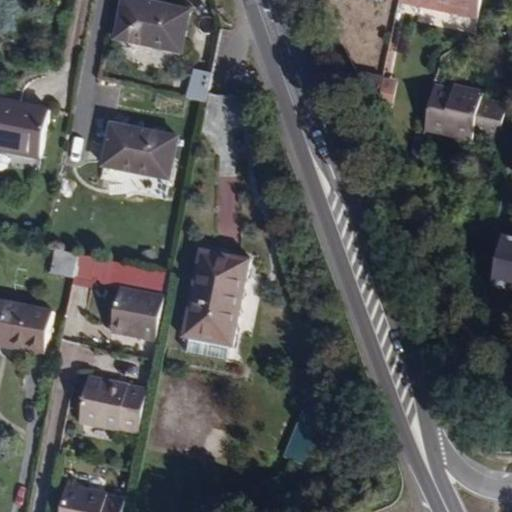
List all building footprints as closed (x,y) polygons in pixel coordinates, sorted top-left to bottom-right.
[(184,54),(192,13),(133,0),(127,0),(118,40),(184,54)] [(400,0),(400,2),(479,18),(482,0),(400,0)] [(198,100),(205,73),(195,71),(188,98),(198,100)] [(457,93),(459,86),(453,84),(451,91),(457,93)] [(502,138),(510,105),(483,100),(484,92),(459,86),(457,93),(451,91),(436,87),(427,130),(473,140),(475,133),(502,138)] [(222,129),(220,207),(240,208),(242,124),(237,124),(238,96),(210,95),(209,128),(222,129)] [(0,151),(44,161),(53,111),(0,101),(0,151)] [(172,184),(181,139),(116,126),(107,172),(172,184)] [(511,237),(504,235),(493,286),(511,290),(511,237)] [(238,351),(255,260),(201,250),(183,340),(193,342),(191,355),(230,363),(233,349),(238,351)] [(81,255),(59,251),(54,274),(77,278),(81,255)] [(77,278),(76,285),(94,288),(95,282),(123,289),(115,326),(144,331),(143,338),(160,342),(174,276),(81,255),(77,278)] [(48,356),(55,316),(0,304),(0,360),(27,367),(30,353),(48,356)] [(113,332),(143,338),(144,331),(115,326),(113,332)] [(319,391),(319,372),(294,372),(293,391),(319,391)] [(141,435),(150,392),(92,380),(83,423),(141,435)] [(324,417),(330,404),(311,397),(306,409),(324,417)] [(313,443),(324,417),(306,409),(295,434),(313,443)] [(302,469),(313,443),(295,434),(283,461),(302,469)] [(124,511),(127,503),(109,499),(109,497),(69,488),(64,511),(124,511)]
